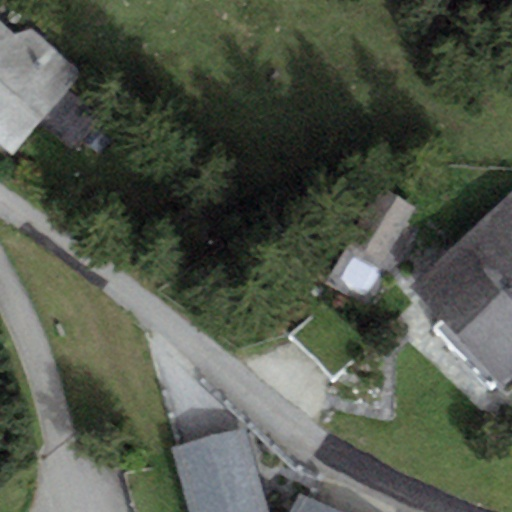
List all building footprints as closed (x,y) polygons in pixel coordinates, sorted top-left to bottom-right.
[(0,19),(0,144),(12,155),(82,74),(28,28),(16,32),(0,19)] [(379,263),(413,208),(377,186),(343,241),(379,263)] [(511,188),(407,287),(438,320),(430,327),(489,389),(497,381),(502,386),(511,377),(511,188)] [(268,511),(246,428),(171,448),(188,511),(268,511)] [(341,511),(298,491),(287,511),(341,511)]
